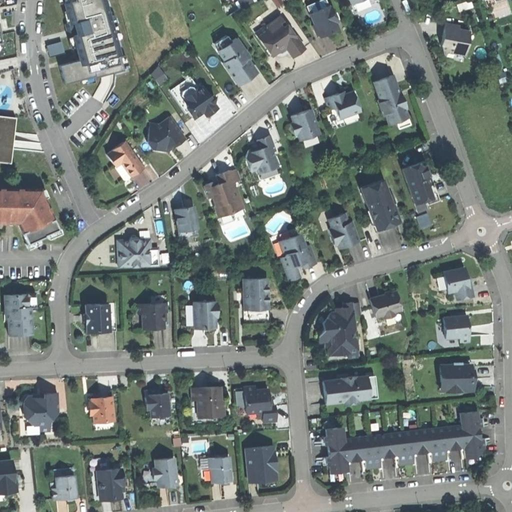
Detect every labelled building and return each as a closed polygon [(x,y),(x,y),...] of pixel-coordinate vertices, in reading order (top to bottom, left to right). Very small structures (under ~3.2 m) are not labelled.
[(74,0),(78,11),(88,8),(92,23),(82,26),(90,54),(119,46),(106,0),(74,0)] [(320,0),(309,5),(312,12),(328,5),(325,0),(320,0)] [(372,3),(371,0),(361,0),(351,4),(353,11),(372,3)] [(313,25),(317,35),(319,34),(328,31),(329,33),(338,29),(335,21),(336,21),(333,14),(334,13),(331,6),(329,8),(328,5),(312,12),(310,13),(315,24),(313,25)] [(279,16),(264,27),(271,29),(275,26),(280,33),(287,28),(279,16)] [(459,26),(444,23),(442,37),(444,37),(443,41),(441,42),(441,45),(442,45),(445,56),(452,57),(453,58),(454,54),(465,56),(469,31),(458,29),(459,26)] [(264,27),(255,33),(271,56),(278,51),(277,49),(283,45),(284,46),(292,57),(304,48),(295,36),(294,37),(287,28),(280,33),(275,26),(271,29),(264,27)] [(214,44),(218,50),(230,42),(226,35),(214,44)] [(222,63),(238,86),(248,79),(256,73),(244,56),(247,54),(235,38),(230,42),(218,50),(217,51),(224,61),(222,63)] [(50,55),(64,51),(61,40),(47,44),(50,55)] [(119,46),(90,54),(63,61),(67,78),(123,63),(119,46)] [(160,65),(151,71),(159,83),(168,77),(160,65)] [(392,75),(373,82),(380,99),(378,100),(384,116),(385,116),(388,124),(395,121),(407,117),(404,109),(406,108),(402,99),(400,92),(398,92),(392,75)] [(186,113),(188,111),(190,109),(183,100),(184,99),(181,95),(182,91),(188,87),(192,87),(195,92),(199,89),(190,77),(170,90),(186,113)] [(188,111),(193,118),(203,111),(206,116),(210,113),(213,111),(211,109),(212,105),(214,104),(213,103),(214,97),(208,96),(202,87),(199,89),(195,92),(192,87),(188,87),(182,91),(181,95),(184,99),(183,100),(190,109),(188,111)] [(334,95),(325,98),(329,110),(335,107),(339,118),(342,117),(357,112),(360,111),(353,92),(344,95),(341,94),(341,92),(334,95)] [(300,113),(291,116),(293,123),(290,124),(293,134),(297,133),(300,140),(302,139),(316,135),(318,134),(310,109),(300,113)] [(359,120),(357,112),(342,117),(345,125),(359,120)] [(17,118),(0,116),(0,161),(12,163),(17,118)] [(170,116),(158,124),(150,123),(147,136),(152,143),(151,148),(164,151),(165,145),(168,143),(169,145),(172,143),(174,147),(185,139),(170,116)] [(410,124),(407,117),(395,121),(398,128),(410,124)] [(270,135),(257,140),(259,147),(260,149),(252,151),(252,149),(248,151),(245,156),(250,172),(256,170),(258,174),(277,167),(272,152),(276,150),(270,135)] [(318,143),(316,135),(302,139),(305,147),(318,143)] [(113,150),(107,154),(115,166),(121,162),(131,176),(136,172),(142,168),(123,141),(112,149),(113,150)] [(171,149),(174,147),(172,143),(169,145),(168,143),(165,145),(164,151),(167,151),(171,149)] [(124,180),(131,176),(121,162),(115,166),(124,180)] [(402,170),(414,203),(424,199),(426,204),(437,199),(431,182),(430,182),(429,180),(427,176),(429,176),(424,162),(402,170)] [(280,174),(277,167),(258,174),(260,181),(280,174)] [(204,187),(208,197),(212,196),(215,205),(214,205),(218,217),(232,212),(231,211),(230,207),(241,203),(234,182),(241,179),(237,169),(230,171),(229,170),(216,175),(218,180),(219,183),(213,185),(212,182),(206,184),(204,187)] [(367,205),(372,221),(381,218),(384,227),(390,225),(398,222),(392,204),(390,205),(381,180),(360,188),(366,206),(367,205)] [(6,188),(0,188),(0,222),(5,223),(5,222),(5,216),(12,216),(12,222),(17,222),(19,225),(18,225),(26,243),(44,236),(44,235),(58,229),(44,198),(42,198),(38,188),(13,189),(6,189),(6,188)] [(427,209),(426,204),(424,199),(414,203),(417,212),(427,209)] [(180,208),(174,209),(178,232),(197,228),(193,207),(185,208),(185,207),(180,208)] [(244,213),(242,207),(231,211),(232,212),(218,217),(221,225),(235,220),(234,216),(244,213)] [(416,215),(420,227),(431,223),(428,212),(416,215)] [(337,244),(338,248),(348,245),(357,241),(350,221),(346,223),(343,213),(328,219),(331,229),(328,230),(332,241),(335,239),(337,244)] [(376,230),(384,227),(381,218),(372,221),(376,230)] [(198,235),(197,228),(178,232),(179,239),(198,235)] [(278,259),(280,258),(280,257),(282,257),(284,254),(280,241),(300,234),(298,228),(270,238),(278,259)] [(280,258),(288,280),(299,277),(295,266),(296,265),(297,264),(300,263),(302,268),(315,264),(309,245),(304,246),(300,234),(280,241),(284,254),(282,257),(280,257),(280,258)] [(128,243),(117,244),(118,267),(159,266),(158,248),(150,248),(150,242),(140,243),(139,239),(137,237),(133,237),(130,237),(128,240),(128,243)] [(457,300),(472,297),(469,283),(468,284),(466,278),(464,268),(442,272),(447,292),(455,290),(457,300)] [(267,278),(242,279),(243,291),(243,300),(243,310),(268,309),(267,278)] [(382,296),(369,299),(375,317),(383,315),(384,318),(394,315),(392,312),(399,310),(401,309),(395,291),(382,296)] [(35,293),(26,294),(27,307),(29,307),(29,308),(36,307),(35,293)] [(26,294),(4,295),(5,314),(7,314),(8,318),(8,335),(19,335),(31,334),(29,308),(29,307),(27,307),(26,294)] [(150,296),(151,303),(166,302),(166,295),(150,296)] [(213,301),(193,302),(194,329),(204,328),(204,326),(215,325),(214,316),(214,311),(216,311),(216,302),(213,302),(213,301)] [(151,303),(137,304),(137,313),(141,313),(142,329),(153,328),(164,328),(163,312),(167,312),(166,302),(151,303)] [(348,358),(358,357),(355,338),(351,334),(354,329),(353,315),(361,314),(359,302),(342,303),(343,307),(334,308),(335,312),(330,312),(322,322),(322,326),(322,329),(317,335),(318,342),(324,341),(326,341),(327,339),(330,342),(330,345),(327,349),(328,355),(335,355),(338,350),(343,354),(348,353),(348,358)] [(115,303),(107,303),(107,309),(108,331),(116,330),(115,303)] [(100,304),(85,304),(85,314),(83,314),(83,318),(83,322),(86,322),(86,332),(108,331),(107,309),(100,309),(100,304)] [(269,322),(268,309),(243,310),(244,323),(257,323),(269,322)] [(402,320),(399,310),(392,312),(394,315),(384,318),(386,325),(402,320)] [(467,315),(443,318),(445,338),(459,337),(460,343),(470,341),(468,327),(467,315)] [(452,366),(440,366),(440,382),(445,382),(446,383),(447,388),(460,388),(460,389),(473,389),(472,378),(471,377),(471,373),(470,366),(462,366),(461,366),(460,368),(455,368),(454,366),(452,366)] [(374,375),(367,376),(369,399),(377,398),(374,375)] [(324,394),(325,404),(344,401),(344,404),(358,402),(357,400),(369,399),(367,376),(355,378),(355,376),(347,377),(347,380),(342,381),(342,379),(323,381),(324,394)] [(205,387),(190,387),(191,400),(196,400),(197,417),(224,416),(223,405),(220,405),(220,400),(219,386),(205,387)] [(254,386),(243,387),(245,412),(256,411),(257,418),(262,417),(262,421),(276,420),(274,405),(269,406),(266,406),(265,399),(268,397),(267,389),(254,390),(254,386)] [(144,397),(146,409),(149,409),(150,417),(169,415),(167,392),(162,393),(161,395),(158,395),(158,393),(157,389),(151,390),(147,390),(148,397),(144,397)] [(57,392),(42,393),(42,397),(39,397),(39,398),(35,398),(32,401),(29,398),(27,396),(22,401),(23,410),(27,413),(27,420),(33,425),(39,425),(39,431),(50,431),(50,421),(58,412),(57,392)] [(101,398),(91,399),(92,402),(89,402),(90,415),(93,414),(94,422),(114,420),(111,397),(101,398)] [(329,465),(330,473),(347,471),(346,461),(350,460),(358,459),(364,458),(365,468),(380,466),(379,457),(383,456),(391,455),(397,455),(398,464),(413,462),(412,453),(416,452),(424,451),(430,451),(431,460),(446,458),(445,449),(449,448),(457,448),(463,447),(464,458),(475,456),(483,448),(482,442),(482,439),(479,439),(477,427),(480,426),(480,423),(479,418),(477,419),(476,411),(459,413),(460,425),(343,439),(342,427),(325,429),(326,437),(323,437),(324,440),(324,445),(327,444),(329,457),(326,457),(326,460),(327,465),(329,465)] [(170,422),(169,415),(150,417),(151,424),(170,422)] [(114,427),(114,420),(94,422),(94,429),(114,427)] [(273,445),(245,448),(247,469),(257,469),(258,478),(276,476),(274,458),(272,456),(271,452),(273,450),(273,445)] [(228,456),(208,458),(209,469),(211,469),(212,480),(212,482),(222,481),(230,481),(228,456)] [(173,458),(155,460),(156,468),(152,469),(153,478),(156,478),(157,487),(166,486),(176,484),(173,458)] [(204,481),(212,480),(211,469),(209,469),(208,458),(201,459),(202,470),(203,470),(204,481)] [(12,460),(0,461),(0,489),(4,489),(4,493),(5,493),(16,492),(15,480),(14,481),(12,460)] [(94,501),(99,500),(97,471),(110,469),(110,464),(90,466),(94,501)] [(54,469),(55,477),(74,475),(73,467),(54,469)] [(97,471),(99,500),(110,499),(121,498),(120,485),(123,485),(121,469),(118,469),(110,469),(97,471)] [(248,479),(258,478),(257,469),(247,469),(248,479)] [(74,475),(55,477),(56,488),(52,488),(53,499),(65,498),(76,497),(74,475)]
